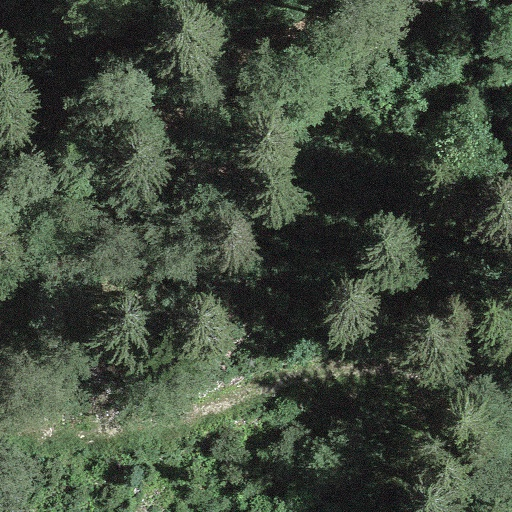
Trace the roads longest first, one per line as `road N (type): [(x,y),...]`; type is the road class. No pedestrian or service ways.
road 1 (track): [(0,450),(42,451),(275,380),(372,368),(456,376),(511,392)]
road 2 (track): [(426,0),(225,166),(0,299)]
